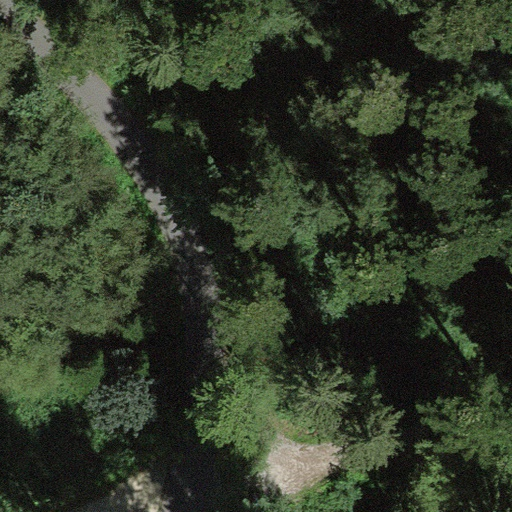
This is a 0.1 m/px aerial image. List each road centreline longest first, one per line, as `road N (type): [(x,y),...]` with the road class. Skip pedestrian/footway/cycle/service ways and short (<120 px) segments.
road 1 (unclassified): [(184,511),(204,373),(205,314),(194,259),(169,194),(127,136),(0,4)]
road 2 (track): [(511,402),(190,477),(88,511)]
